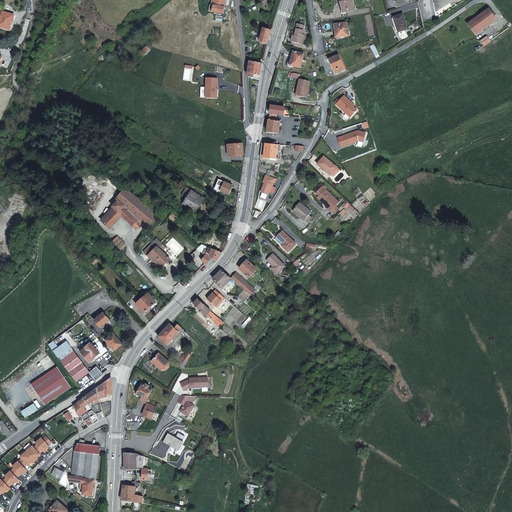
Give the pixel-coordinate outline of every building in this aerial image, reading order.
[(214,0),(212,12),(223,14),(224,7),(223,7),(224,0),(214,0)] [(351,0),(340,0),(343,12),(354,10),(351,0)] [(489,8),(468,24),(476,35),(497,20),(489,8)] [(14,16),(3,12),(0,21),(0,26),(10,30),(14,16)] [(403,14),(393,17),(399,32),(408,29),(403,14)] [(347,23),(334,24),(336,37),(348,35),(347,23)] [(304,26),(298,25),(295,37),(292,36),(291,41),(303,44),(305,35),(302,35),(304,26)] [(258,40),(268,43),(271,29),(262,27),(258,40)] [(483,47),(485,46),(491,41),(487,37),(481,42),(481,43),(480,44),(480,45),(480,46),(480,47),(481,47),(482,47),(483,47)] [(491,41),(485,46),(489,50),(494,46),(491,41)] [(304,54),(294,51),(290,65),(301,67),(304,54)] [(339,55),(330,59),(336,73),(345,69),(339,55)] [(247,74),(247,77),(253,78),(254,75),(258,76),(260,76),(262,62),(258,62),(258,60),(255,59),(254,61),(249,60),(246,61),(246,66),(248,66),(247,74)] [(218,79),(208,79),(208,89),(208,99),(218,99),(218,79)] [(296,96),(306,98),(309,82),(299,80),(296,96)] [(344,95),(336,104),(351,118),(359,109),(344,95)] [(270,106),(269,113),(276,114),(283,115),(284,107),(270,106)] [(276,114),(269,113),(267,132),(278,134),(280,121),(275,120),(276,114)] [(362,129),(338,137),(341,147),(357,142),(359,147),(367,144),(362,129)] [(243,155),(242,144),(227,145),(228,156),(243,155)] [(278,145),(261,144),(260,157),(276,159),(278,145)] [(185,155),(181,161),(190,166),(193,159),(185,155)] [(333,173),(338,166),(324,156),(319,163),(333,173)] [(276,179),(266,175),(263,183),(264,183),(263,190),(262,193),(268,195),(269,192),(274,194),(276,188),(273,186),(274,183),(275,183),(276,179)] [(221,191),(221,192),(229,195),(232,186),(224,183),(224,184),(218,181),(215,188),(221,191)] [(320,195),(326,188),(323,185),(317,192),(320,195)] [(187,187),(182,195),(187,199),(184,203),(196,211),(203,199),(192,191),(187,187)] [(320,195),(326,201),(324,203),(331,209),(339,201),(326,188),(320,195)] [(122,216),(132,226),(138,220),(142,224),(146,228),(159,215),(130,193),(120,203),(118,201),(113,207),(115,209),(103,222),(110,228),(122,216)] [(343,210),(350,204),(348,201),(341,207),(343,210)] [(305,218),(309,214),(311,211),(301,202),(295,210),(305,218)] [(142,224),(138,220),(132,226),(136,230),(142,224)] [(289,252),(297,245),(284,232),(278,238),(285,245),(283,247),(289,252)] [(117,236),(112,241),(120,249),(125,245),(117,236)] [(285,245),(278,238),(276,240),(283,247),(285,245)] [(144,252),(147,254),(160,242),(157,239),(144,252)] [(160,242),(147,254),(160,268),(170,260),(162,251),(166,247),(160,242)] [(317,250),(318,244),(308,242),(306,248),(317,250)] [(202,262),(205,264),(208,265),(212,258),(217,261),(222,253),(217,252),(208,248),(205,253),(206,254),(202,262)] [(278,275),(286,266),(273,254),(267,260),(273,266),(271,269),(278,275)] [(273,266),(267,260),(265,263),(271,269),(273,266)] [(254,266),(248,261),(240,268),(250,277),(257,270),(254,266)] [(127,264),(123,267),(129,274),(133,271),(127,264)] [(232,278),(222,270),(217,275),(214,279),(223,287),(230,280),(241,290),(241,289),(242,290),(244,289),(232,278)] [(244,289),(246,291),(250,295),(256,290),(237,272),(232,278),(244,289)] [(223,301),(226,298),(217,289),(208,299),(216,306),(222,300),(223,301)] [(240,298),(245,302),(251,296),(250,295),(246,291),(240,298)] [(148,294),(142,299),(150,308),(156,303),(148,294)] [(211,310),(196,297),(192,301),(195,303),(194,304),(196,306),(195,307),(206,316),(210,311),(211,310)] [(150,308),(142,299),(136,305),(144,314),(150,308)] [(94,320),(99,327),(108,320),(102,313),(94,320)] [(245,327),(253,319),(250,316),(242,324),(245,327)] [(175,328),(170,324),(165,330),(165,329),(158,337),(167,345),(182,329),(178,325),(175,328)] [(114,334),(106,340),(114,350),(122,344),(114,334)] [(53,342),(49,346),(54,352),(58,349),(53,342)] [(58,349),(54,352),(58,358),(71,349),(66,342),(58,349)] [(81,352),(90,363),(100,354),(90,344),(81,352)] [(71,349),(58,358),(77,383),(89,373),(71,349)] [(180,365),(184,368),(184,366),(191,355),(188,353),(186,356),(184,354),(180,360),(182,362),(180,365)] [(169,362),(159,354),(152,362),(162,370),(167,370),(169,367),(169,362)] [(71,387),(57,367),(31,384),(45,405),(71,387)] [(97,367),(89,373),(95,380),(96,381),(104,374),(97,367)] [(183,389),(210,388),(210,376),(190,377),(190,381),(183,381),(183,389)] [(97,388),(99,398),(105,398),(105,394),(105,383),(97,388)] [(149,388),(150,386),(146,384),(145,386),(143,385),(137,394),(142,397),(141,400),(146,404),(148,401),(147,400),(152,390),(149,388)] [(330,387),(326,384),(321,392),(324,394),(330,387)] [(97,388),(83,398),(88,405),(89,404),(99,398),(97,388)] [(191,417),(196,405),(194,404),(196,399),(183,393),(179,403),(184,405),(181,412),(191,417)] [(83,398),(74,405),(81,415),(87,411),(84,407),(88,405),(83,398)] [(21,411),(25,418),(38,410),(34,403),(21,411)] [(148,404),(143,415),(152,419),(157,407),(148,404)] [(87,413),(86,414),(83,417),(89,426),(93,424),(89,418),(90,418),(87,413)] [(0,421),(0,430),(3,435),(9,430),(1,420),(0,421)] [(168,433),(164,443),(181,450),(187,436),(178,433),(177,437),(168,433)] [(36,443),(37,445),(43,451),(44,452),(50,447),(49,446),(52,443),(47,436),(43,439),(42,438),(36,443)] [(69,475),(68,480),(81,482),(82,478),(85,479),(83,495),(93,496),(95,481),(96,481),(101,448),(84,445),(84,443),(80,442),(79,445),(77,445),(74,452),(70,475),(69,475)] [(33,446),(27,452),(35,460),(41,455),(40,454),(43,451),(37,445),(34,448),(33,446)] [(22,458),(19,461),(24,467),(28,465),(29,466),(35,460),(27,452),(21,457),(22,458)] [(125,452),(125,469),(137,470),(137,453),(136,453),(125,452)] [(137,470),(143,470),(143,467),(144,467),(145,455),(137,453),(137,470)] [(21,475),(27,470),(19,461),(13,467),(14,468),(11,471),(17,477),(20,474),(21,475)] [(55,467),(51,474),(60,479),(64,472),(55,467)] [(17,477),(11,471),(5,476),(6,478),(3,481),(9,487),(12,484),(13,485),(19,480),(17,477)] [(9,487),(3,481),(2,479),(0,480),(0,494),(3,492),(4,493),(10,488),(9,487)] [(251,505),(252,500),(258,501),(259,484),(247,483),(246,505),(251,505)] [(123,493),(136,495),(137,488),(137,487),(123,485),(123,493)] [(138,502),(139,496),(138,496),(136,495),(123,493),(122,500),(138,502)] [(66,511),(68,510),(58,502),(49,511),(66,511)]
